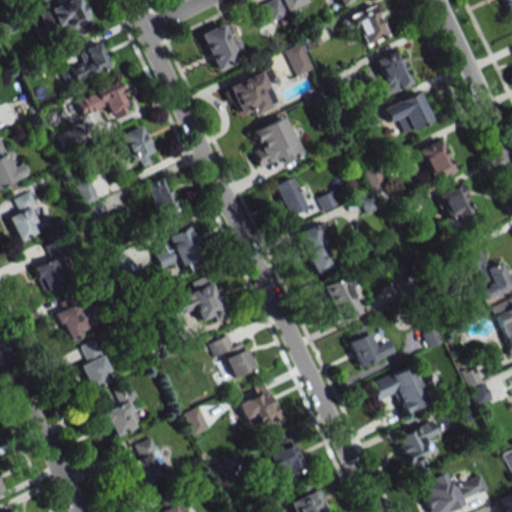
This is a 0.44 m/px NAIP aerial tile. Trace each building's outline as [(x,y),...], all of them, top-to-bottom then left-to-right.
[(88,25),(76,0),(64,0),(37,12),(44,27),(55,22),(61,36),(88,25)] [(281,0),(286,11),(306,2),(305,0),(281,0)] [(511,0),(499,0),(507,16),(511,13),(511,0)] [(346,17),(361,47),(386,34),(370,4),(346,17)] [(240,56),(225,21),(196,33),(212,69),(240,56)] [(73,82),(107,66),(96,42),(75,51),(80,62),(67,69),(73,82)] [(284,49),(291,74),(303,71),(296,45),(284,49)] [(384,95),(409,83),(394,49),(368,61),(384,95)] [(273,103),(265,82),(271,79),(266,67),(222,85),(235,119),(273,103)] [(71,100),(78,116),(103,105),(109,118),(130,109),(117,79),(71,100)] [(379,109),(386,123),(394,119),(401,132),(429,119),(415,91),(379,109)] [(248,130),(255,146),(248,149),(255,167),(276,158),(278,162),(298,154),(283,116),(248,130)] [(137,166),(153,158),(136,125),(114,136),(126,162),(134,158),(137,166)] [(452,170),(436,139),(414,149),(430,181),(452,170)] [(0,186),(23,176),(17,163),(10,166),(0,143),(0,186)] [(285,217),(303,207),(287,176),(269,185),(285,217)] [(156,222),(175,215),(161,177),(142,184),(156,222)] [(73,185),(81,205),(95,199),(87,179),(73,185)] [(434,194),(449,230),(461,225),(458,217),(469,212),(458,184),(434,194)] [(10,199),(15,212),(6,216),(15,240),(49,226),(44,214),(32,219),(27,207),(34,204),(29,191),(10,199)] [(311,275),(332,265),(314,224),(293,233),(311,275)] [(197,257),(186,227),(147,242),(157,268),(175,261),(177,265),(197,257)] [(509,289),(499,261),(483,267),(476,248),(462,253),(478,300),(509,289)] [(104,259),(114,279),(129,271),(119,252),(104,259)] [(30,267),(40,291),(65,280),(54,256),(30,267)] [(164,302),(170,317),(191,309),(196,321),(209,315),(211,322),(225,316),(207,274),(187,282),(191,291),(164,302)] [(356,311),(339,276),(319,286),(336,322),(356,311)] [(508,355),(511,353),(511,304),(510,305),(507,299),(488,306),(508,355)] [(56,308),(58,337),(82,335),(80,306),(56,308)] [(342,336),(356,367),(388,352),(382,339),(370,344),(362,327),(342,336)] [(251,368),(239,341),(229,345),(224,335),(205,343),(212,358),(219,355),(229,378),(251,368)] [(88,389),(110,379),(92,339),(77,346),(84,362),(77,365),(88,389)] [(373,401),(393,393),(401,413),(426,403),(411,364),(366,382),(373,401)] [(100,411),(111,436),(136,425),(127,402),(135,399),(128,383),(110,391),(116,405),(100,411)] [(241,419),(250,415),(255,426),(274,417),(259,383),(247,389),(249,394),(233,402),(241,419)] [(476,405),(488,396),(479,383),(466,392),(476,405)] [(205,427),(196,406),(179,414),(189,434),(205,427)] [(392,436),(407,470),(427,462),(418,442),(434,435),(428,420),(392,436)] [(130,444),(136,458),(125,462),(136,490),(165,478),(147,437),(130,444)] [(283,472),(287,481),(303,474),(288,440),(263,451),(274,476),(283,472)] [(510,475),(511,474),(511,447),(499,455),(510,475)] [(426,511),(434,511),(485,492),(477,474),(447,486),(442,472),(415,483),(426,511)] [(325,511),(314,489),(286,503),(290,511),(325,511)] [(184,511),(179,500),(153,511),(184,511)]
